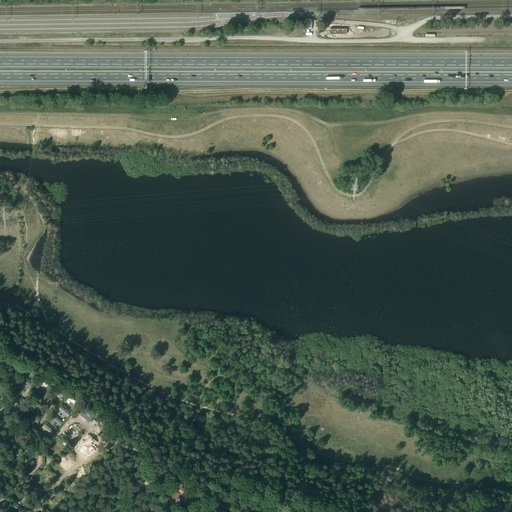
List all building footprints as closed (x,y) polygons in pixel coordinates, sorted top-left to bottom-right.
[(9,361),(5,369),(12,373),(14,374),(18,366),(16,365),(9,361)] [(29,366),(26,369),(33,376),(36,373),(29,366)] [(24,379),(22,384),(30,389),(33,384),(24,379)] [(39,380),(37,382),(46,390),(48,387),(47,386),(49,384),(45,381),(43,383),(39,380)] [(57,389),(55,393),(64,398),(66,395),(57,389)] [(16,396),(11,404),(14,406),(16,403),(19,399),(16,396)] [(62,407),(59,410),(68,417),(70,414),(62,407)] [(87,409),(82,414),(88,419),(92,413),(87,409)] [(31,415),(29,418),(38,424),(40,420),(31,415)] [(54,416),(52,419),(60,426),(63,423),(54,416)] [(7,432),(13,427),(9,422),(3,427),(7,432)] [(46,425),(43,428),(48,432),(50,434),(52,435),(54,432),(46,425)] [(36,437),(28,444),(31,448),(38,441),(37,440),(38,440),(36,437)] [(81,447),(78,450),(85,456),(88,453),(89,454),(94,448),(86,440),(80,446),(81,447)] [(9,456),(6,459),(12,464),(15,461),(14,460),(15,459),(10,455),(9,456)] [(174,490),(170,496),(176,500),(178,498),(178,499),(179,497),(180,494),(181,493),(186,496),(188,493),(182,488),(178,493),(174,490)] [(27,499),(23,497),(21,501),(19,500),(18,503),(23,506),(27,499)]
